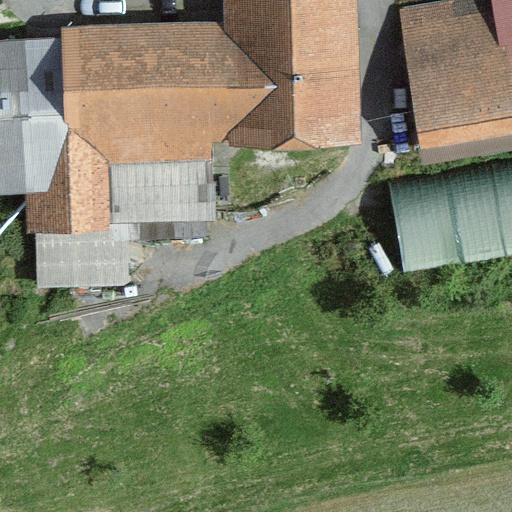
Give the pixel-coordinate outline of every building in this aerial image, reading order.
[(70,50),(27,51),(30,178),(31,213),(199,210),(198,136),(233,135),(233,144),(249,144),(248,123),(339,121),(336,0),(245,0),(247,47),(114,49),(114,28),(69,29),(70,50)] [(437,143),(511,130),(511,80),(498,0),(470,0),(403,11),(419,108),(431,106),(437,143)] [(511,0),(498,0),(511,80),(511,0)] [(0,178),(30,178),(27,51),(27,44),(0,44),(0,178)] [(403,270),(511,256),(511,168),(392,184),(403,270)]
